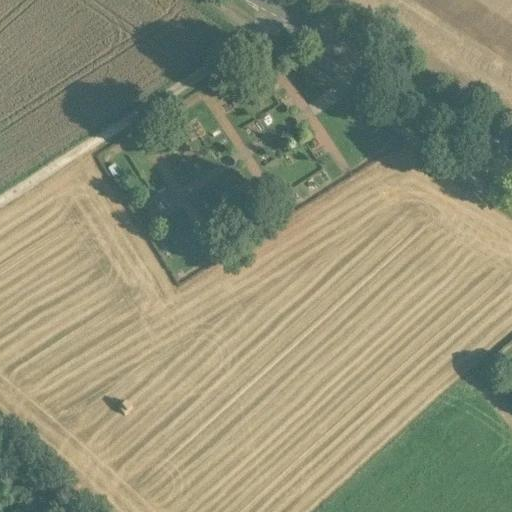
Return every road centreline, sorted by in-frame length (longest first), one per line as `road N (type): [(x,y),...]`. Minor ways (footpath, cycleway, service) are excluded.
road 1 (track): [(0,204),(283,17)]
road 2 (tertiary): [(257,0),(511,170)]
